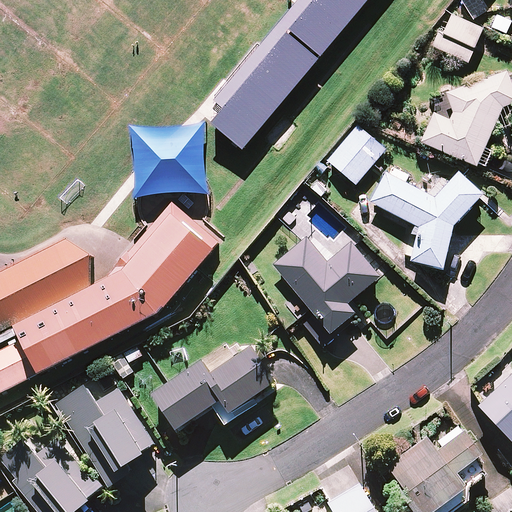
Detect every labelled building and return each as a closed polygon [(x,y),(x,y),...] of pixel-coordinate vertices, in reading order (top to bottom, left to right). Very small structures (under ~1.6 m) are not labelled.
[(489,10),(482,0),(467,0),(463,3),(475,20),(489,10)] [(484,31),(445,14),(441,24),(431,47),(470,64),(484,31)] [(511,104),(511,69),(461,89),(449,84),(423,144),(479,169),(506,107),(511,104)] [(387,151),(359,128),(330,163),(357,186),(387,151)] [(372,203),(417,226),(411,236),(419,240),(413,262),(445,271),(456,228),(485,196),(466,179),(459,174),(447,187),(441,183),(431,195),(430,197),(406,184),(409,177),(393,169),(391,173),(388,172),(372,203)] [(23,340),(0,351),(0,393),(179,302),(218,243),(175,204),(110,280),(93,289),(19,330),(23,340)] [(95,257),(67,238),(0,273),(0,339),(19,330),(93,289),(95,257)] [(336,341),(332,336),(357,315),(349,305),(380,279),(353,246),(330,264),(309,239),(276,267),(315,315),(303,324),(319,343),(325,351),(336,341)] [(110,361),(124,383),(135,375),(130,368),(144,359),(135,345),(110,361)] [(281,392),(252,349),(213,376),(204,364),(155,397),(178,432),(214,408),(228,428),(281,392)] [(511,377),(480,407),(511,440),(511,377)] [(146,452),(157,444),(120,389),(108,398),(97,381),(58,407),(113,489),(124,482),(119,476),(149,456),(146,452)] [(454,511),(473,498),(469,492),(490,476),(478,460),(484,456),(461,426),(435,446),(430,439),(386,472),(416,511),(454,511)] [(84,511),(105,494),(59,440),(40,457),(27,442),(2,463),(28,494),(26,496),(40,511),(84,511)] [(376,511),(361,486),(330,504),(335,511),(376,511)]
